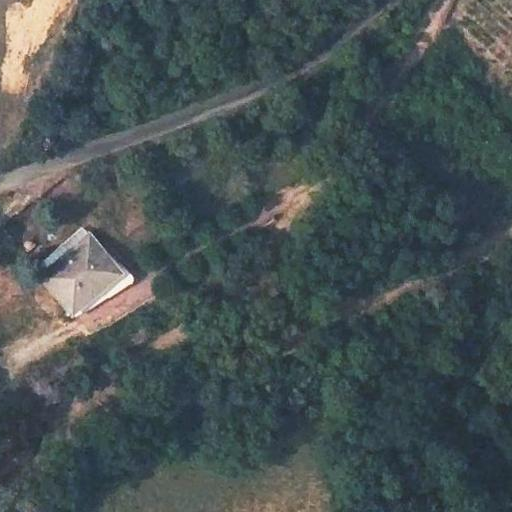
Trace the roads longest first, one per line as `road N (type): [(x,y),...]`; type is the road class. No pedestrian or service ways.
road 1 (track): [(0,491),(141,398),(254,368),(511,240)]
road 2 (unclassified): [(0,182),(265,85),(381,0)]
